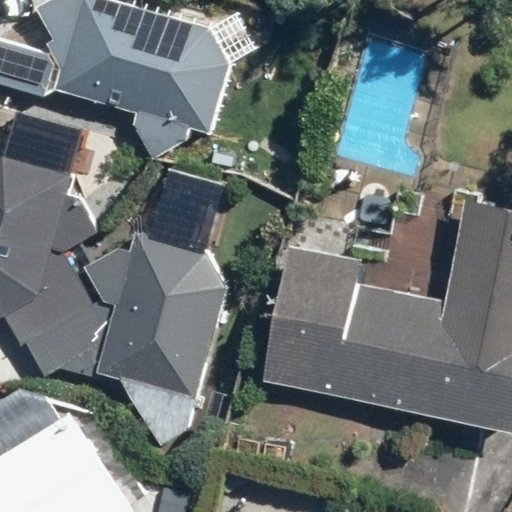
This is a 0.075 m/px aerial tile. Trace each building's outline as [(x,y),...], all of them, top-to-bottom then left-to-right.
[(53,0),(0,35),(7,47),(0,44),(0,87),(42,100),(42,99),(42,100),(57,91),(206,134),(226,69),(208,31),(98,0),(53,0)] [(68,179),(0,158),(0,318),(4,317),(19,345),(91,303),(65,252),(93,234),(77,203),(62,198),(68,179)] [(284,248),(278,272),(282,273),(258,384),(511,439),(511,214),(462,203),(441,308),(354,289),(359,265),(284,248)] [(152,239),(130,240),(131,255),(115,250),(85,268),(102,303),(27,344),(44,377),(61,370),(115,385),(143,453),(187,432),(224,289),(204,254),(152,239)] [(128,511),(68,412),(0,453),(0,511),(128,511)]
